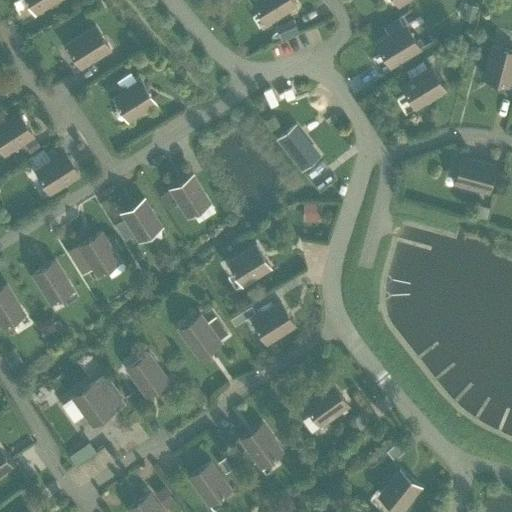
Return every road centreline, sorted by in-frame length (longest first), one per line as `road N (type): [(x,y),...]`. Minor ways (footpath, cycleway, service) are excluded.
road 1 (residential): [(341,323),(85,493),(0,361)]
road 2 (residential): [(456,511),(465,466),(410,413),(341,323)]
road 3 (residential): [(341,323),(333,263),(365,149)]
road 4 (residential): [(247,72),(235,95),(115,171)]
road 5 (residential): [(0,97),(33,80),(82,119),(115,171)]
road 6 (residential): [(511,140),(469,132),(365,149)]
road 7 (residential): [(115,171),(0,243)]
